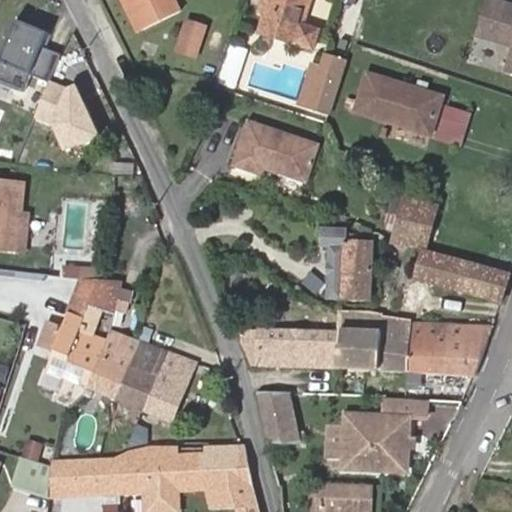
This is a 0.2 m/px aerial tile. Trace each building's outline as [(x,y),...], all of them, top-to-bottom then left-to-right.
[(127,0),(121,0),(137,32),(141,30),(127,0)] [(168,0),(127,0),(141,30),(175,14),(168,0)] [(267,0),(257,33),(298,46),(304,27),(312,0),(267,0)] [(511,3),(501,0),(488,0),(481,21),(511,30),(511,3)] [(51,78),(62,50),(43,42),(48,29),(18,17),(10,38),(5,36),(0,49),(0,76),(25,87),(32,71),(51,78)] [(511,30),(481,21),(478,32),(511,43),(511,47),(505,68),(511,70),(511,30)] [(180,52),(197,58),(208,31),(191,26),(180,52)] [(313,51),(319,32),(304,27),(298,46),(313,51)] [(307,106),(327,111),(337,73),(317,68),(307,106)] [(368,75),(357,112),(430,135),(442,98),(368,75)] [(308,183),(322,144),(250,119),(235,165),(264,174),(266,170),(308,183)] [(102,149),(107,169),(121,166),(117,146),(102,149)] [(0,246),(16,248),(20,214),(23,186),(0,184),(0,246)] [(405,198),(393,242),(425,247),(437,206),(405,198)] [(20,214),(16,248),(28,249),(32,215),(20,214)] [(326,299),(372,301),(374,243),(349,241),(347,229),(322,227),(320,247),(328,247),(326,299)] [(415,279),(501,303),(505,293),(511,275),(424,250),(415,279)] [(49,370),(87,386),(110,329),(122,282),(104,281),(83,278),(64,328),(49,323),(40,345),(56,351),(49,370)] [(382,331),(341,330),(337,370),(409,373),(412,323),(412,322),(383,318),(382,331)] [(491,328),(412,323),(409,373),(474,375),(478,364),(485,344),(491,328)] [(337,370),(341,330),(258,328),(257,366),(337,370)] [(110,329),(87,386),(116,398),(140,341),(110,329)] [(140,341),(116,398),(144,409),(168,352),(140,341)] [(168,352),(144,409),(171,420),(195,363),(168,352)] [(0,381),(6,384),(12,368),(0,363),(0,381)] [(253,392),(266,445),(295,445),(301,446),(296,422),(289,394),(253,392)] [(345,457),(345,467),(410,470),(411,447),(411,437),(412,419),(423,419),(424,401),(408,400),(380,398),(380,416),(347,414),(347,422),(345,457)] [(345,457),(347,422),(331,422),(330,456),(345,457)] [(419,438),(411,437),(411,447),(418,448),(419,438)] [(28,438),(25,455),(44,458),(47,442),(28,438)] [(117,459),(118,491),(206,487),(250,484),(244,449),(207,449),(207,454),(177,454),(177,450),(145,450),(117,459)] [(49,464),(24,456),(16,483),(39,490),(49,464)] [(53,466),(49,495),(118,491),(117,459),(117,457),(89,461),(53,466)] [(259,511),(250,484),(206,487),(210,509),(239,508),(240,511),(259,511)] [(369,511),(370,485),(326,485),(316,485),(316,511),(369,511)] [(177,511),(176,488),(151,490),(152,511),(177,511)] [(104,511),(121,511),(121,496),(105,496),(104,511)]
